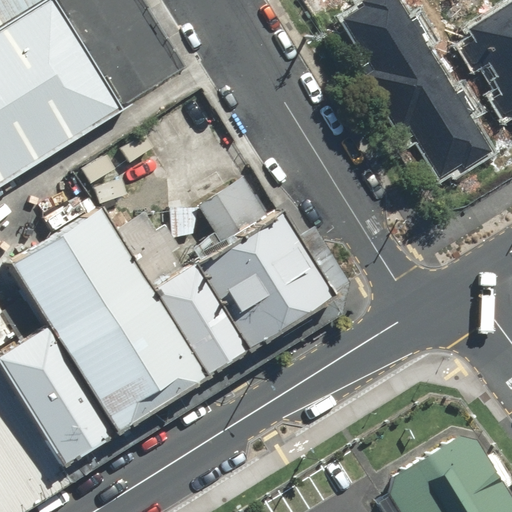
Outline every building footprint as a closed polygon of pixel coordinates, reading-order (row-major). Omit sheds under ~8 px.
[(0,0),(0,25),(42,0),(0,0)] [(0,183),(113,114),(42,0),(0,25),(0,183)] [(481,150),(389,0),(359,0),(330,18),(430,181),(481,150)] [(511,0),(494,0),(453,25),(511,122),(511,0)] [(191,204),(214,243),(260,215),(236,177),(191,204)] [(42,324),(106,429),(192,377),(139,290),(88,207),(2,259),(42,324)] [(185,262),(239,349),(321,299),(267,211),(260,215),(214,243),(185,261),(185,262)] [(139,290),(192,377),(239,349),(185,262),(185,261),(139,290)] [(0,350),(0,377),(52,462),(106,429),(42,324),(0,350)] [(0,377),(0,494),(52,462),(0,377)] [(511,511),(457,426),(372,480),(391,511),(511,511)]
